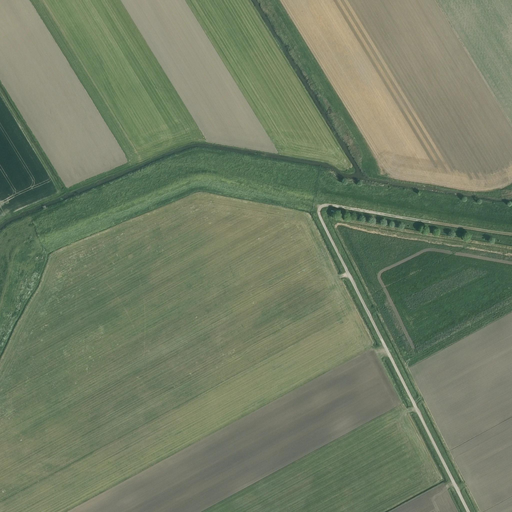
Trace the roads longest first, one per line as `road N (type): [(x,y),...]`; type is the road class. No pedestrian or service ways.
road 1 (unclassified): [(468,511),(318,212)]
road 2 (track): [(511,233),(329,204),(318,212)]
